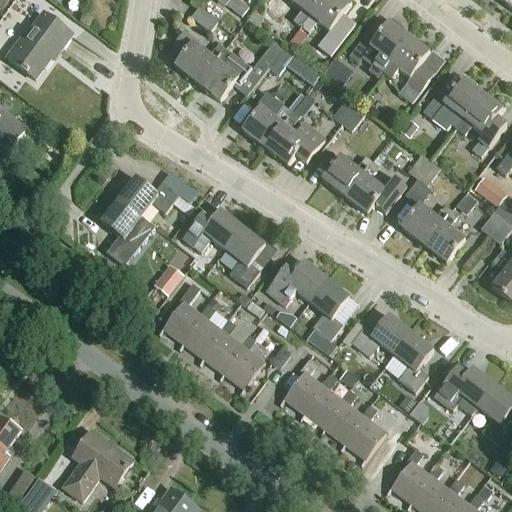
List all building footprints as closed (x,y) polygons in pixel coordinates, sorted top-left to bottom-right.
[(9,2),(5,0),(0,0),(0,10),(2,11),(9,2)] [(224,0),(220,6),(242,23),(249,13),(235,1),(235,0),(224,0)] [(303,33),(328,0),(296,0),(295,0),(281,0),(270,15),(277,21),(289,5),(302,16),(294,26),(303,33)] [(338,0),(328,0),(303,33),(309,38),(318,28),(331,37),(319,53),(326,58),(343,36),(336,31),(352,10),(338,0)] [(511,0),(493,0),(511,14),(511,0)] [(193,23),(205,33),(211,38),(218,28),(200,14),(193,23)] [(72,39),(64,33),(43,17),(25,41),(22,39),(5,62),(34,83),(57,53),(60,55),(72,39)] [(367,42),(351,62),(358,68),(369,54),(382,63),(376,71),(384,77),(383,79),(384,80),(391,70),(413,43),(393,27),(376,49),(367,42)] [(176,71),(199,89),(227,53),(221,48),(211,61),(196,50),(198,47),(185,37),(175,50),(186,58),(176,71)] [(391,70),(400,77),(411,86),(400,100),(410,108),(432,79),(422,72),(433,58),(413,43),(391,70)] [(247,102),(269,73),(270,74),(284,56),(275,49),(261,67),(255,75),(227,53),(199,89),(222,106),(233,92),(247,102)] [(284,56),(270,74),(279,81),(293,63),(284,56)] [(320,82),(329,70),(325,68),(321,73),(314,68),(310,74),(320,82)] [(391,70),(384,80),(393,87),(400,77),(391,70)] [(440,97),(424,118),(447,136),(451,130),(458,135),(486,99),(465,83),(449,104),(440,97)] [(481,163),(506,131),(498,124),(506,115),(486,99),(458,135),(456,137),(464,143),(472,132),(484,141),(473,156),(481,163)] [(343,132),(358,113),(349,106),(334,125),(343,132)] [(267,155),(294,120),(287,115),(278,126),(262,113),(244,137),(267,155)] [(366,119),(358,113),(343,132),(351,138),(366,119)] [(0,158),(4,161),(25,133),(2,116),(0,118),(0,158)] [(305,130),(297,140),(292,136),(301,125),(294,120),(267,155),(289,172),(298,161),(308,169),(326,146),(305,130)] [(417,132),(409,125),(400,136),(409,143),(417,132)] [(511,154),(497,174),(506,182),(511,174),(511,154)] [(380,158),(373,167),(379,171),(386,162),(380,158)] [(418,186),(432,168),(423,161),(409,179),(418,186)] [(346,202),(372,167),(366,162),(357,174),(342,162),(324,185),(346,202)] [(395,182),(385,195),(370,184),(379,172),(372,167),(346,202),(368,219),(375,209),(386,218),(406,191),(395,182)] [(441,175),(432,168),(418,186),(427,193),(441,175)] [(167,218),(180,201),(163,187),(155,197),(136,182),(118,205),(142,223),(154,208),(167,218)] [(497,212),(506,200),(484,182),(474,194),(497,212)] [(131,238),(142,223),(118,205),(101,228),(120,243),(113,253),(131,267),(145,248),(131,238)] [(426,251),(454,216),(447,211),(438,222),(421,209),(403,233),(426,251)] [(495,219),(504,226),(511,232),(511,217),(502,210),(495,219)] [(226,256),(244,233),(222,216),(207,235),(198,229),(185,246),(202,259),(212,245),(226,256)] [(460,221),(454,216),(426,251),(448,269),(466,246),(451,233),(460,221)] [(492,242),(504,226),(495,219),(482,235),(492,242)] [(511,235),(511,232),(504,226),(492,242),(501,250),(511,235)] [(267,251),(244,233),(226,256),(241,267),(231,280),(247,293),(260,275),(252,269),(267,251)] [(511,262),(503,256),(498,261),(511,271),(511,262)] [(511,271),(498,261),(493,268),(505,277),(493,292),(511,306),(511,271)] [(297,279),(288,272),(269,296),(285,310),(297,296),(311,308),(329,285),(307,267),(297,279)] [(154,290),(167,300),(182,280),(169,270),(154,290)] [(336,352),(330,347),(344,329),(336,322),(351,303),(329,285),(311,308),(324,319),(313,333),(316,335),(307,345),(328,362),(336,352)] [(161,338),(181,353),(204,323),(200,320),(188,311),(201,294),(193,288),(179,307),(182,309),(161,338)] [(251,304),(242,297),(236,306),(244,312),(251,304)] [(213,304),(209,310),(216,315),(221,309),(213,304)] [(275,313),(268,306),(262,313),(270,319),(275,313)] [(181,353),(201,368),(224,338),(220,334),(208,326),(216,316),(208,310),(200,320),(204,323),(181,353)] [(396,361),(413,339),(390,321),(375,339),(366,332),(353,349),(371,363),(381,350),(396,361)] [(201,368),(221,384),(245,353),(240,350),(228,341),(236,331),(228,325),(220,334),(224,338),(201,368)] [(435,356),(413,339),(396,361),(411,372),(400,386),(418,399),(431,382),(421,374),(435,356)] [(241,399),(265,368),(248,355),(256,346),(248,340),(240,350),(245,353),(221,384),(241,399)] [(303,379),(281,408),(302,423),(325,393),(320,390),(308,380),(315,371),(308,365),(299,377),(303,379)] [(472,421),(478,412),(480,413),(497,391),(474,373),(469,380),(460,374),(438,402),(456,416),(460,411),(472,421)] [(357,383),(347,376),(342,383),(351,391),(357,383)] [(328,380),(320,390),(325,393),(302,423),(322,439),(345,408),(341,405),(329,396),(336,386),(328,380)] [(511,403),(497,391),(480,413),(493,424),(483,437),(501,451),(511,437),(511,433),(504,428),(511,417),(511,403)] [(348,395),(341,405),(345,408),(322,439),(343,454),(366,424),(361,420),(349,410),(356,401),(348,395)] [(368,411),(361,420),(366,424),(343,454),(363,470),(386,439),(369,426),(376,417),(368,411)] [(6,458),(21,435),(0,421),(0,475),(10,461),(6,458)] [(115,493),(133,468),(107,449),(108,449),(92,437),(73,463),(80,468),(62,493),(83,509),(102,484),(115,493)] [(388,498),(407,511),(408,511),(431,482),(427,479),(416,471),(423,461),(415,455),(406,467),(409,469),(388,498)] [(499,459),(490,475),(502,481),(511,466),(499,459)] [(431,482),(408,511),(440,511),(452,497),(448,494),(436,485),(442,476),(434,470),(427,479),(431,482)] [(11,511),(14,511),(33,483),(22,475),(2,506),(11,511)] [(440,511),(470,511),(468,510),(455,500),(462,491),(454,485),(448,494),(452,497),(440,511)] [(483,506),(484,507),(492,497),(483,490),(475,501),(483,506)] [(46,511),(52,504),(34,491),(19,511),(46,511)] [(194,511),(171,495),(158,511),(157,511),(155,510),(154,511),(194,511)] [(478,511),(483,506),(475,500),(468,510),(470,511),(478,511)]
